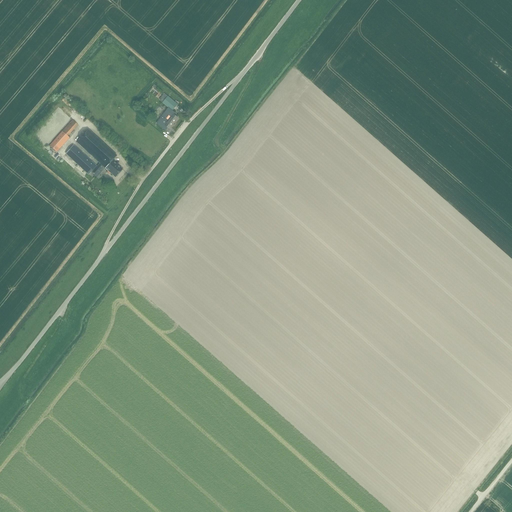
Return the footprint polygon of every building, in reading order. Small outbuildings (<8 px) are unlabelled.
[(172,111),(177,104),(165,94),(160,100),(172,111)] [(159,121),(157,124),(163,128),(165,126),(169,129),(178,118),(172,113),(171,115),(172,116),(167,122),(165,120),(162,123),(159,121)] [(72,121),(49,146),(55,151),(68,136),(78,125),(73,120),(72,121)] [(88,129),(77,142),(100,164),(94,169),(98,173),(103,167),(108,171),(107,172),(109,174),(110,173),(115,177),(122,169),(112,160),(117,156),(88,129)] [(66,154),(74,161),(73,162),(75,163),(76,162),(88,174),(96,166),(73,146),(66,154)]
